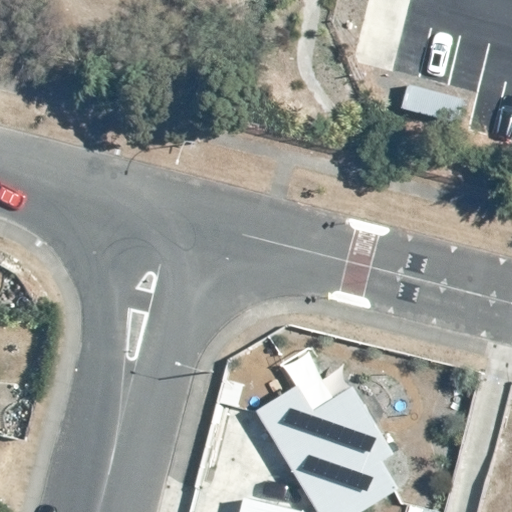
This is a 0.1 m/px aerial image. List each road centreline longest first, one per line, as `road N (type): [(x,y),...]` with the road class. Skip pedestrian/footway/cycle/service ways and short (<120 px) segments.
road 1 (residential): [(511,306),(172,214)]
road 2 (residential): [(172,214),(99,511)]
road 3 (residential): [(172,214),(0,171)]
